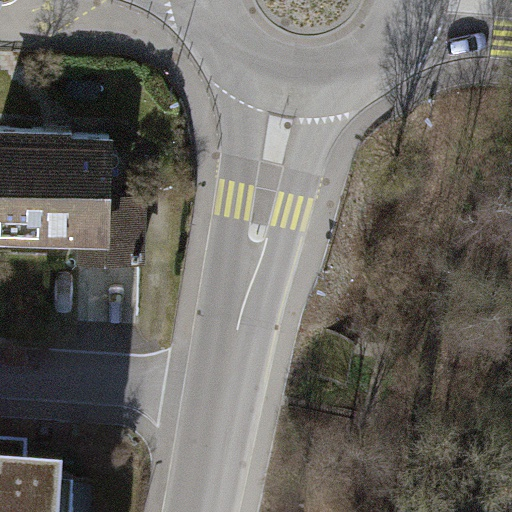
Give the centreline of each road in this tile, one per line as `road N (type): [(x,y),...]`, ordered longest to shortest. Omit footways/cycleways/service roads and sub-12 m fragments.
road 1 (tertiary): [(222,394),(292,76)]
road 2 (residential): [(222,394),(0,372)]
road 3 (tertiary): [(292,76),(355,74),(382,57),(411,1)]
